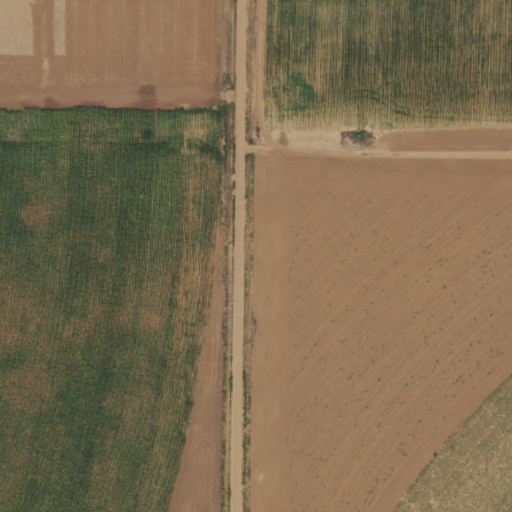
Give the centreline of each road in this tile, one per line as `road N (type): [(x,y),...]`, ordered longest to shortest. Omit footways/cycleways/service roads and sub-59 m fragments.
road 1 (residential): [(236,511),(243,0)]
road 2 (residential): [(241,164),(511,158)]
road 3 (residential): [(0,372),(238,368)]
